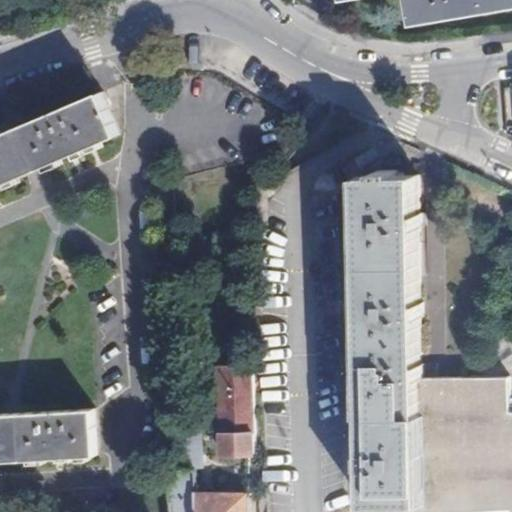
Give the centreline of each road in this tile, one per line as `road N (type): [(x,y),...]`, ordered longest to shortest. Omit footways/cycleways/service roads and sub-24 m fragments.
road 1 (residential): [(0,65),(239,2)]
road 2 (residential): [(330,77),(383,114),(511,170)]
road 3 (residential): [(511,65),(330,77)]
road 4 (residential): [(0,215),(134,158)]
road 5 (residential): [(239,2),(261,34),(330,77)]
